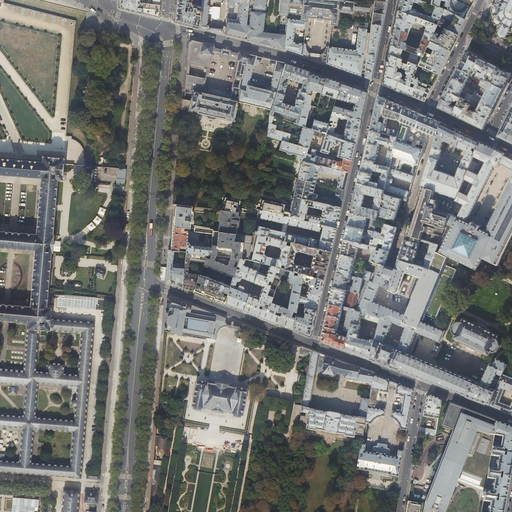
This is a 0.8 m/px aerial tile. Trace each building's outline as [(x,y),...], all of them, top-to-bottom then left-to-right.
[(160,0),(121,0),(121,8),(135,12),(158,17),(160,1),(160,0)] [(192,3),(192,0),(176,0),(176,5),(176,7),(174,21),(184,24),(199,28),(202,7),(198,6),(197,6),(196,7),(195,7),(194,7),(193,7),(193,6),(192,5),(192,3)] [(202,0),(202,7),(199,28),(208,30),(208,29),(209,29),(210,29),(211,29),(211,30),(213,30),(213,29),(214,29),(214,28),(213,28),(212,28),(211,28),(210,28),(209,27),(209,26),(209,25),(209,24),(207,24),(209,4),(209,3),(208,3),(208,0),(228,0),(228,7),(234,8),(235,2),(242,3),(240,22),(227,21),(226,27),(224,26),(224,27),(223,28),(223,29),(222,29),(220,29),(221,29),(220,29),(218,28),(218,29),(217,30),(218,30),(220,31),(220,30),(222,30),(222,31),(223,32),(223,33),(223,34),(224,34),(245,39),(249,0),(202,0)] [(266,10),(266,0),(250,0),(252,0),(251,2),(252,4),(252,7),(253,7),(253,8),(266,10)] [(288,16),(289,4),(289,0),(281,0),(280,15),(288,16)] [(355,2),(339,0),(289,0),(289,4),(300,5),(299,8),(302,9),(301,17),(301,20),(301,21),(307,21),(308,17),(314,17),(314,18),(315,18),(324,19),(325,19),(331,20),(331,24),(337,25),(339,12),(354,14),(354,10),(355,3),(355,2)] [(374,0),(371,24),(381,25),(385,10),(386,0),(374,0)] [(415,11),(410,9),(412,4),(413,5),(414,4),(415,3),(427,8),(429,4),(420,0),(418,0),(398,0),(398,3),(396,10),(430,22),(431,23),(433,23),(434,21),(437,22),(444,9),(442,8),(438,7),(435,6),(430,17),(419,13),(419,12),(416,10),(415,11)] [(446,0),(446,1),(442,8),(444,9),(464,19),(468,11),(470,7),(465,5),(454,0),(446,0)] [(511,0),(495,0),(494,2),(493,2),(492,3),(493,4),(494,5),(495,6),(494,6),(493,6),(492,7),(493,8),(493,10),(492,11),(492,12),(493,12),(495,14),(495,15),(494,15),(495,17),(495,16),(496,17),(495,19),(493,20),(494,21),(495,21),(496,23),(495,24),(496,25),(497,24),(500,25),(499,26),(501,27),(500,28),(499,28),(499,29),(500,29),(499,31),(498,31),(498,33),(499,33),(499,36),(498,37),(499,37),(500,36),(503,38),(503,39),(504,40),(504,38),(507,37),(508,38),(509,37),(508,36),(509,34),(510,34),(510,33),(509,33),(510,31),(510,32),(511,32),(511,31),(511,0)] [(355,3),(354,10),(369,12),(370,5),(371,4),(355,3)] [(289,4),(288,16),(301,17),(302,9),(299,8),(300,5),(289,4)] [(444,18),(452,21),(451,23),(449,22),(448,22),(446,26),(448,26),(446,30),(457,35),(461,27),(464,19),(444,9),(437,22),(436,25),(441,27),(444,20),(443,19),(444,18)] [(429,23),(430,22),(396,10),(394,20),(394,22),(393,27),(407,33),(411,23),(413,22),(423,25),(425,28),(421,38),(428,40),(433,31),(434,29),(436,25),(433,23),(431,23),(431,25),(430,25),(430,24),(430,23),(429,23)] [(283,49),(285,34),(263,32),(265,12),(251,11),(249,28),(247,28),(247,30),(248,30),(247,39),(265,44),(283,49)] [(285,34),(283,49),(288,50),(293,52),(303,55),(304,43),(293,41),(295,26),(306,28),(307,21),(301,21),(301,20),(287,18),(285,34)] [(356,50),(328,46),(326,63),(341,69),(364,77),(371,24),(360,22),(359,27),(356,50)] [(371,24),(364,77),(367,78),(370,79),(375,58),(378,41),(379,35),(381,25),(371,24)] [(446,30),(441,27),(436,25),(434,29),(441,33),(439,37),(437,38),(437,37),(436,36),(436,35),(437,33),(433,31),(428,40),(449,50),(452,43),(457,35),(446,30)] [(404,43),(407,33),(393,27),(391,38),(389,45),(407,51),(421,56),(428,40),(421,38),(418,48),(415,48),(405,45),(404,43)] [(226,50),(215,48),(215,46),(213,46),(213,45),(192,40),(189,42),(187,63),(193,64),(203,66),(208,67),(210,58),(211,57),(211,56),(212,56),(213,55),(214,54),(215,54),(217,55),(217,54),(220,55),(229,57),(230,57),(233,58),(234,58),(235,59),(236,60),(237,61),(237,62),(237,63),(237,64),(237,65),(234,77),(240,78),(239,85),(233,84),(230,98),(203,92),(206,78),(186,74),(184,93),(193,94),(191,100),(184,99),(182,99),(181,109),(189,110),(197,112),(197,113),(206,114),(206,115),(208,117),(208,118),(214,119),(214,118),(216,117),(217,117),(226,119),(234,120),(238,101),(249,54),(240,52),(239,52),(238,52),(237,53),(226,50)] [(442,64),(449,50),(428,40),(421,56),(417,65),(419,66),(431,71),(429,76),(435,79),(442,64)] [(306,43),(304,43),(303,55),(308,57),(309,56),(309,55),(311,55),(311,56),(312,56),(312,55),(313,55),(312,55),(312,53),(311,53),(309,52),(308,50),(307,47),(306,46),(306,44),(306,43)] [(407,51),(389,45),(388,50),(387,54),(405,61),(406,58),(408,58),(409,56),(406,55),(407,51)] [(321,62),(326,63),(328,46),(326,46),(326,47),(325,49),(324,51),(323,52),(322,53),(320,54),(319,54),(318,54),(317,55),(317,56),(318,57),(319,56),(320,57),(321,58),(322,59),(322,61),(321,62)] [(460,64),(458,68),(469,73),(472,68),(474,69),(472,72),(473,72),(475,69),(474,69),(481,57),(474,54),(467,50),(464,56),(461,63),(460,64)] [(263,59),(264,59),(264,58),(257,56),(249,54),(238,101),(244,103),(244,102),(250,104),(260,107),(261,106),(267,108),(266,108),(271,110),(285,63),(276,60),(276,61),(268,59),(268,60),(269,60),(269,62),(268,62),(268,63),(269,63),(270,66),(274,67),(273,71),(274,71),(271,86),(271,88),(269,87),(268,90),(264,89),(249,85),(254,66),(255,63),(259,64),(259,63),(261,61),(262,62),(263,58),(263,59)] [(387,54),(386,61),(385,65),(383,78),(382,81),(384,85),(396,90),(411,96),(418,81),(419,78),(413,76),(417,65),(405,61),(387,54)] [(485,59),(481,57),(474,69),(475,69),(473,72),(472,74),(481,79),(490,62),(485,59)] [(494,64),(490,62),(481,79),(485,81),(490,82),(491,81),(491,80),(487,78),(489,74),(490,75),(488,78),(491,80),(492,78),(498,66),(494,64)] [(271,110),(270,114),(279,117),(298,124),(306,87),(310,72),(310,71),(297,67),(296,67),(285,63),(271,110)] [(505,70),(498,66),(492,78),(493,78),(494,77),(496,78),(493,84),(504,89),(505,86),(511,73),(505,70)] [(469,73),(458,68),(456,73),(453,78),(466,84),(476,89),(477,87),(467,83),(466,83),(471,74),(469,73)] [(314,119),(307,117),(309,105),(312,95),(311,94),(309,94),(310,90),(321,93),(325,77),(318,74),(317,74),(310,72),(306,87),(298,124),(303,126),(312,128),(314,119)] [(430,89),(435,79),(429,76),(426,84),(418,81),(411,96),(418,99),(423,101),(430,89)] [(333,80),(325,77),(321,93),(336,98),(341,82),(340,82),(333,80)] [(466,84),(453,78),(450,83),(447,90),(459,97),(466,84)] [(485,81),(481,79),(478,85),(486,89),(487,87),(489,88),(484,98),(479,95),(475,90),(473,95),(471,98),(478,101),(481,103),(494,109),(504,89),(493,84),(492,83),(491,83),(490,82),(485,81)] [(335,105),(334,104),(332,111),(344,115),(354,118),(361,120),(364,106),(364,105),(367,92),(367,91),(354,86),(353,86),(341,82),(336,98),(336,99),(348,102),(347,103),(354,105),(354,106),(353,106),(352,109),(350,111),(335,106),(335,105)] [(461,98),(459,97),(447,90),(445,95),(443,99),(453,104),(454,103),(453,102),(454,99),(460,102),(461,98)] [(469,102),(471,98),(473,95),(468,93),(464,99),(469,102)] [(385,114),(388,100),(384,98),(379,96),(375,113),(371,130),(381,132),(384,118),(382,117),(382,114),(385,114)] [(464,99),(461,98),(460,102),(458,105),(453,114),(456,116),(461,118),(469,102),(464,99)] [(469,109),(471,105),(475,107),(478,101),(471,98),(469,102),(461,118),(471,123),(484,129),(484,128),(494,109),(481,103),(477,112),(475,112),(469,109)] [(453,104),(443,99),(441,102),(439,107),(445,110),(453,114),(458,105),(454,103),(453,104)] [(397,103),(388,100),(385,114),(384,118),(381,132),(398,136),(399,131),(386,127),(388,117),(401,120),(405,107),(397,103)] [(418,113),(405,107),(401,120),(399,131),(398,136),(388,178),(385,190),(408,198),(415,176),(396,170),(400,158),(418,164),(423,150),(415,147),(403,142),(408,128),(406,127),(407,124),(428,133),(432,135),(437,137),(438,137),(442,123),(437,121),(436,120),(432,119),(418,113)] [(331,126),(328,125),(325,133),(349,142),(353,127),(359,128),(359,125),(361,120),(354,118),(344,115),(332,111),(329,120),(332,121),(331,126)] [(505,123),(498,136),(507,140),(511,142),(511,111),(509,114),(505,123)] [(275,129),(279,117),(270,114),(267,136),(282,140),(308,148),(312,136),(312,134),(314,135),(316,136),(317,136),(324,137),(325,133),(312,128),(303,126),(301,133),(297,131),(295,132),(294,135),(275,129)] [(314,119),(312,128),(325,133),(328,125),(328,123),(314,119)] [(451,127),(442,123),(438,137),(437,137),(435,143),(434,147),(441,150),(444,140),(449,142),(448,146),(450,146),(447,153),(451,154),(454,144),(459,131),(451,127)] [(357,135),(359,128),(353,127),(349,142),(355,144),(357,135)] [(381,176),(388,178),(398,136),(381,132),(371,130),(366,151),(361,171),(373,174),(381,176)] [(461,132),(459,131),(454,144),(458,147),(463,133),(461,132)] [(325,133),(324,137),(320,151),(328,153),(331,144),(332,144),(332,145),(333,145),(335,145),(336,145),(337,144),(338,143),(340,143),(337,156),(343,158),(351,160),(352,157),(354,148),(355,144),(349,142),(325,133)] [(472,137),(463,133),(458,147),(468,151),(465,159),(472,162),(473,159),(474,156),(480,141),(472,137)] [(312,149),(308,148),(282,140),(280,150),(287,152),(286,152),(287,153),(287,154),(291,155),(291,154),(292,154),(292,153),(300,156),(299,160),(302,161),(299,173),(297,178),(315,182),(318,172),(322,173),(322,172),(340,176),(337,188),(344,190),(346,182),(348,173),(313,163),(315,156),(312,155),(312,154),(312,153),(311,153),(312,149)] [(511,159),(504,155),(505,153),(493,148),(480,141),(474,156),(487,162),(482,172),(479,170),(482,166),(475,163),(473,167),(474,168),(477,169),(475,172),(469,170),(457,198),(457,200),(465,205),(458,218),(451,214),(447,228),(446,228),(439,246),(438,249),(461,261),(477,269),(483,258),(498,265),(511,237),(511,159)] [(423,196),(413,228),(411,227),(408,235),(421,240),(432,243),(439,246),(446,228),(447,228),(451,214),(436,209),(436,208),(437,209),(439,203),(436,203),(437,200),(434,199),(437,191),(444,194),(445,194),(457,198),(469,170),(472,162),(465,159),(461,158),(461,159),(463,160),(461,167),(460,167),(457,177),(451,175),(442,172),(436,170),(442,150),(441,150),(434,147),(422,186),(423,186),(421,195),(423,196)] [(350,167),(351,160),(343,158),(342,162),(333,160),(316,156),(317,155),(315,154),(315,156),(313,163),(348,173),(350,167)] [(0,471),(64,477),(81,478),(86,419),(94,321),(83,321),(51,318),(52,308),(52,307),(51,307),(47,307),(51,252),(52,252),(53,251),(52,251),(53,236),(54,236),(54,235),(53,235),(57,180),(62,180),(64,164),(64,158),(43,156),(43,157),(42,162),(0,158),(0,471)] [(83,182),(95,183),(96,169),(101,170),(101,167),(97,166),(85,165),(80,165),(80,168),(88,169),(88,179),(84,179),(83,182)] [(116,185),(125,186),(126,169),(118,168),(116,185)] [(373,174),(361,171),(360,178),(358,183),(385,190),(388,178),(381,176),(379,183),(371,181),(373,174)] [(312,193),(315,182),(297,178),(297,182),(293,196),(340,207),(341,207),(343,198),(343,196),(344,190),(337,188),(334,199),(317,195),(317,194),(312,193)] [(385,190),(358,183),(355,198),(351,213),(368,217),(371,217),(378,219),(379,216),(385,190)] [(408,198),(385,190),(379,216),(396,221),(402,200),(407,201),(408,198)] [(291,205),(290,210),(284,208),(280,207),(281,203),(276,202),(275,202),(272,201),(271,201),(265,200),(262,201),(261,205),(260,210),(320,224),(323,224),(335,227),(338,218),(340,207),(293,196),(292,201),(291,201),(291,204),(291,205)] [(240,204),(238,200),(235,200),(235,199),(231,198),(228,198),(225,200),(222,210),(238,212),(240,204)] [(260,210),(261,205),(252,203),(250,213),(255,214),(256,212),(256,209),(260,210)] [(173,226),(184,227),(190,228),(191,220),(192,220),(193,211),(191,211),(192,206),(175,204),(174,205),(174,215),(173,226)] [(260,210),(256,209),(256,212),(257,213),(258,213),(260,212),(261,213),(260,218),(271,221),(271,220),(283,223),(281,231),(269,228),(258,226),(257,231),(256,231),(256,229),(254,229),(253,230),(253,232),(258,234),(330,251),(333,240),(336,228),(335,228),(335,227),(323,224),(319,240),(286,232),(288,224),(319,231),(320,224),(260,210)] [(95,216),(101,219),(104,213),(99,210),(95,216)] [(221,210),(219,231),(236,233),(236,226),(238,226),(239,216),(238,216),(238,212),(222,210),(221,210)] [(368,217),(351,213),(350,218),(349,225),(375,231),(375,230),(378,221),(378,219),(371,217),(370,225),(368,225),(368,227),(366,226),(368,217)] [(84,228),(89,233),(100,223),(95,217),(84,228)] [(383,233),(375,230),(375,231),(374,236),(376,237),(375,240),(373,239),(372,245),(391,251),(395,240),(398,228),(386,224),(383,233)] [(375,231),(349,225),(347,232),(345,239),(361,243),(362,243),(364,235),(368,236),(366,244),(372,245),(373,239),(374,236),(375,231)] [(210,240),(209,247),(190,245),(187,241),(188,231),(188,229),(185,228),(185,230),(184,230),(184,227),(173,226),(172,238),(171,250),(174,250),(179,251),(179,247),(186,248),(186,252),(206,254),(239,258),(245,259),(249,259),(250,254),(251,248),(251,245),(252,236),(236,233),(219,231),(213,231),(212,234),(213,234),(212,240),(210,240)] [(323,279),(327,266),(329,254),(330,251),(258,234),(253,255),(250,254),(249,259),(254,261),(261,263),(270,265),(277,267),(289,270),(302,274),(323,279)] [(421,240),(408,235),(407,235),(403,246),(399,259),(430,269),(437,251),(438,249),(439,246),(432,243),(425,265),(422,265),(422,263),(417,262),(417,263),(414,262),(415,258),(416,259),(419,250),(418,250),(421,240)] [(361,243),(345,239),(343,247),(342,254),(356,257),(359,246),(372,250),(372,251),(372,252),(373,252),(371,261),(380,264),(386,266),(387,266),(389,259),(391,251),(372,245),(366,244),(362,243),(361,243)] [(173,264),(174,250),(171,250),(168,250),(167,262),(166,267),(165,278),(165,281),(166,281),(168,282),(171,283),(173,264)] [(445,331),(433,326),(450,285),(444,283),(447,276),(453,278),(460,263),(437,251),(430,269),(399,259),(398,262),(396,269),(390,267),(387,266),(386,266),(380,264),(374,283),(373,282),(375,274),(366,271),(365,273),(364,278),(360,293),(356,309),(356,310),(364,312),(364,311),(375,315),(381,318),(380,323),(379,329),(374,349),(373,351),(373,352),(371,358),(376,360),(375,361),(384,364),(394,368),(394,367),(399,369),(405,371),(416,375),(445,386),(452,388),(455,390),(464,393),(469,395),(469,396),(486,403),(486,402),(491,404),(496,390),(491,388),(497,374),(502,376),(503,374),(508,363),(498,358),(494,367),(490,365),(482,383),(475,380),(411,355),(408,353),(417,332),(441,341),(445,331)] [(205,262),(206,254),(186,252),(184,267),(184,272),(182,287),(186,289),(193,292),(195,285),(198,275),(199,275),(200,274),(198,274),(197,274),(187,273),(189,260),(205,262)] [(239,258),(206,254),(205,262),(204,265),(233,276),(236,269),(237,266),(239,258)] [(356,257),(342,254),(340,264),(337,273),(352,276),(364,278),(365,273),(355,271),(357,261),(361,262),(362,258),(356,257)] [(234,288),(237,281),(238,281),(239,281),(240,280),(241,278),(253,282),(258,271),(261,263),(254,261),(252,268),(243,265),(245,259),(239,258),(237,266),(239,267),(239,268),(240,269),(239,269),(237,268),(236,269),(233,276),(230,286),(229,289),(232,290),(231,293),(230,292),(230,291),(229,290),(227,293),(226,296),(224,303),(227,305),(233,307),(243,310),(249,294),(249,293),(242,291),(244,288),(243,287),(243,286),(240,285),(239,285),(238,286),(237,289),(234,288)] [(180,265),(173,264),(171,283),(175,285),(182,287),(184,272),(180,271),(179,271),(180,265)] [(275,271),(277,267),(270,265),(266,274),(266,275),(258,271),(253,282),(263,285),(258,298),(249,294),(243,310),(246,312),(258,316),(275,271)] [(95,274),(102,277),(106,271),(96,267),(95,274)] [(271,302),(281,274),(288,276),(289,270),(277,267),(275,271),(258,316),(266,319),(275,323),(280,305),(281,301),(279,301),(278,305),(271,302)] [(302,274),(289,270),(288,276),(286,281),(293,283),(288,308),(280,305),(275,323),(277,324),(286,327),(293,330),(295,314),(296,309),(297,305),(300,289),(302,274)] [(334,287),(360,293),(364,278),(352,276),(337,273),(336,280),(334,287)] [(207,277),(200,274),(199,275),(198,275),(195,285),(193,292),(198,294),(209,298),(214,300),(224,303),(226,296),(222,295),(223,292),(227,293),(229,290),(229,289),(230,286),(226,284),(227,283),(222,282),(208,277),(208,276),(207,276),(207,277)] [(300,289),(320,295),(322,287),(323,279),(302,274),(300,289)] [(332,295),(330,303),(356,309),(360,293),(334,287),(333,290),(332,295)] [(318,303),(320,295),(300,289),(297,305),(299,305),(300,302),(301,302),(304,303),(303,307),(304,307),(316,310),(318,303)] [(230,326),(228,325),(226,324),(225,322),(225,320),(226,318),(170,297),(167,298),(166,302),(164,328),(164,331),(166,331),(181,334),(181,333),(216,339),(217,335),(217,334),(218,332),(219,330),(221,328),(223,327),(225,327),(227,326),(228,327),(230,327),(230,326)] [(330,303),(328,314),(325,326),(342,330),(345,331),(350,332),(356,310),(356,309),(330,303)] [(315,316),(316,310),(304,307),(303,312),(304,312),(304,316),(301,316),(295,314),(293,330),(300,332),(309,336),(310,335),(313,323),(315,316)] [(356,310),(350,332),(350,336),(349,337),(346,350),(364,357),(369,359),(371,359),(371,358),(373,352),(373,351),(371,350),(371,348),(374,349),(379,329),(373,328),(372,330),(373,331),(374,331),(372,339),(371,341),(358,338),(361,324),(360,324),(362,318),(380,323),(381,318),(375,315),(364,311),(364,312),(356,310)] [(461,321),(460,321),(459,321),(457,321),(456,322),(455,323),(454,322),(454,324),(452,327),(452,328),(453,329),(452,330),(452,331),(453,332),(454,334),(455,335),(454,338),(489,355),(490,351),(491,352),(492,352),(493,352),(494,352),(495,352),(496,351),(497,350),(497,349),(498,350),(499,348),(500,345),(501,345),(501,344),(500,343),(500,342),(500,341),(499,339),(498,339),(498,338),(497,338),(499,335),(463,318),(462,321),(461,321)] [(342,330),(325,326),(323,333),(322,339),(322,340),(322,341),(339,347),(346,350),(349,337),(337,334),(337,332),(342,333),(342,330)] [(311,353),(311,351),(302,347),(300,354),(307,357),(309,352),(311,353)] [(315,352),(311,351),(311,353),(310,358),(303,394),(301,406),(298,424),(306,426),(306,429),(315,431),(316,430),(337,433),(344,435),(344,436),(354,438),(355,435),(362,436),(365,423),(369,400),(362,399),(362,398),(361,398),(359,411),(358,418),(309,409),(310,403),(315,378),(314,378),(315,372),(322,373),(322,374),(334,377),(336,374),(343,375),(344,378),(372,384),(374,374),(374,373),(348,364),(347,364),(342,362),(322,355),(315,352)] [(374,374),(372,384),(369,400),(365,423),(370,423),(370,424),(371,424),(373,421),(374,420),(376,418),(377,418),(378,417),(381,417),(384,416),(385,410),(373,408),(376,391),(388,393),(389,384),(390,384),(391,383),(391,382),(388,381),(388,380),(374,374)] [(511,377),(503,374),(502,376),(496,390),(491,404),(490,406),(500,409),(510,413),(511,414),(511,377)] [(193,405),(192,408),(193,408),(193,409),(193,410),(194,410),(194,411),(195,411),(198,411),(200,412),(200,411),(201,410),(202,410),(202,409),(203,410),(203,409),(211,410),(211,411),(212,411),(224,413),(224,412),(232,414),(231,415),(232,415),(232,416),(233,416),(233,417),(234,417),(234,418),(235,418),(238,418),(240,419),(240,417),(241,417),(242,416),(243,414),(243,411),(244,409),(244,407),(246,400),(246,398),(247,390),(241,389),(236,388),(236,389),(228,387),(223,386),(222,386),(215,384),(215,385),(213,385),(208,384),(208,383),(197,381),(195,389),(195,391),(194,393),(194,394),(194,397),(193,400),(193,401),(193,402),(193,405)] [(414,390),(399,384),(399,385),(398,385),(395,384),(395,385),(395,386),(396,386),(395,394),(398,395),(398,396),(404,397),(401,411),(396,410),(395,412),(392,411),(391,418),(394,419),(395,420),(398,423),(399,424),(400,426),(400,429),(406,430),(414,390)] [(419,435),(434,438),(441,400),(427,395),(422,422),(419,435)] [(494,435),(496,421),(495,421),(479,415),(463,409),(450,404),(441,427),(453,431),(426,504),(423,504),(421,511),(444,511),(458,478),(483,487),(482,496),(484,497),(484,496),(485,491),(487,479),(488,474),(489,468),(491,456),(491,451),(492,446),(494,435)] [(301,406),(296,405),(292,423),(298,424),(301,406)] [(511,426),(504,424),(496,421),(494,435),(502,437),(500,447),(492,446),(491,451),(503,453),(504,449),(506,450),(506,453),(511,453),(511,426)] [(158,452),(165,453),(168,438),(155,436),(154,442),(159,443),(158,452)] [(365,448),(366,445),(366,444),(365,444),(361,443),(356,469),(361,470),(361,473),(365,474),(365,475),(384,478),(388,479),(388,478),(392,479),(393,476),(398,477),(400,465),(401,458),(403,451),(399,450),(398,450),(398,451),(397,454),(390,453),(390,451),(389,450),(389,449),(387,448),(386,448),(386,445),(378,444),(378,446),(377,446),(376,446),(374,447),(373,448),(373,450),(365,448)] [(503,453),(491,451),(491,456),(498,457),(496,469),(489,468),(488,474),(500,475),(501,472),(502,472),(502,476),(510,477),(511,467),(511,453),(506,453),(505,457),(503,456),(504,453),(503,453)] [(149,507),(153,508),(161,462),(153,461),(149,507)] [(500,475),(488,474),(487,479),(494,480),(494,484),(492,484),(492,487),(493,487),(492,492),(485,491),(484,496),(496,498),(497,495),(499,495),(498,498),(506,499),(508,488),(510,477),(502,476),(501,479),(499,479),(500,475)] [(77,511),(79,491),(64,489),(61,511),(77,511)] [(90,503),(98,504),(99,492),(85,491),(84,503),(90,503)] [(496,498),(484,496),(484,497),(483,501),(490,503),(489,507),(488,507),(488,509),(489,509),(488,511),(504,511),(504,510),(506,499),(498,498),(497,502),(495,501),(496,498)] [(421,511),(423,504),(421,503),(420,508),(410,506),(408,511),(421,511)]
